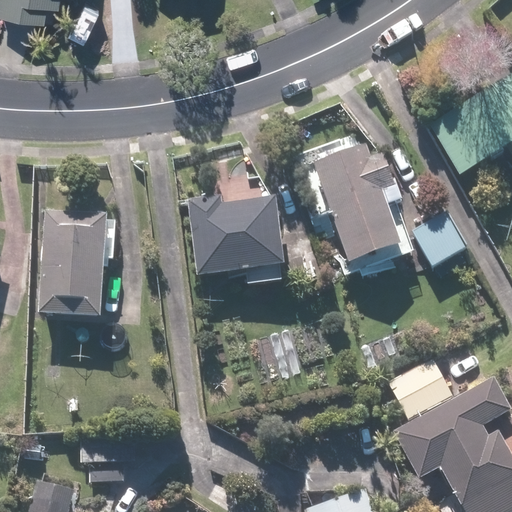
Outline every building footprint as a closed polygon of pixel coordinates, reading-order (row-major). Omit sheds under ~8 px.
[(0,0),(0,11),(47,19),(49,2),(61,4),(62,0),(0,0)] [(511,80),(432,128),(462,178),(511,148),(511,80)] [(367,146),(315,165),(352,266),(404,247),(385,193),(398,188),(385,155),(372,160),(367,146)] [(190,202),(200,279),(287,268),(279,199),(224,206),(223,198),(190,202)] [(110,218),(47,214),(42,317),(105,320),(110,218)] [(413,235),(433,270),(469,250),(449,215),(413,235)] [(389,384),(409,422),(454,398),(434,361),(389,384)] [(511,410),(495,380),(395,434),(421,481),(442,470),(465,511),(511,511),(511,454),(500,432),(490,438),(484,428),(511,412),(511,410)] [(81,442),(81,464),(93,464),(93,483),(125,483),(125,464),(137,464),(137,441),(81,442)] [(71,511),(77,492),(39,483),(31,511),(71,511)] [(374,511),(367,491),(308,511),(374,511)]
